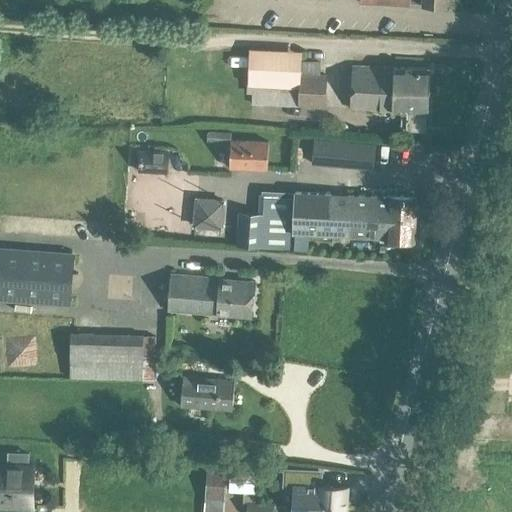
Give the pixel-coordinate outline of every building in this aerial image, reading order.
[(247,83),(297,86),(299,50),(248,48),(247,83)] [(301,64),(300,108),(325,108),(326,76),(320,76),(320,64),(301,64)] [(407,130),(426,130),(427,112),(428,68),(394,67),(394,68),(352,66),(351,109),(393,110),(393,111),(403,111),(403,115),(401,114),(402,127),(407,127),(407,130)] [(207,132),(207,142),(230,143),(229,168),(267,169),(268,141),(231,140),(231,133),(207,132)] [(376,145),(352,142),(350,167),(373,170),(376,145)] [(139,168),(167,169),(168,153),(140,151),(139,168)] [(239,212),(237,244),(257,246),(289,248),(292,197),(294,198),(294,192),(262,190),(262,194),(260,194),(259,214),(239,212)] [(384,241),(414,243),(417,197),(387,195),(387,197),(294,192),(294,198),(292,233),(384,238),(384,241)] [(193,227),(223,229),(225,200),(196,198),(193,227)] [(1,250),(0,264),(0,298),(69,304),(73,256),(1,250)] [(255,281),(171,274),(168,311),(252,318),(255,281)] [(69,378),(142,380),(143,350),(154,350),(154,336),(71,333),(69,378)] [(143,350),(142,380),(153,380),(154,350),(143,350)] [(162,375),(160,404),(174,406),(172,422),(204,424),(205,414),(216,415),(217,409),(232,410),(234,381),(216,379),(216,381),(207,380),(207,378),(190,377),(191,363),(176,362),(174,376),(162,375)] [(0,465),(0,506),(7,506),(7,507),(32,508),(33,466),(28,466),(28,454),(9,453),(9,466),(0,465)] [(208,465),(205,502),(224,503),(227,467),(208,465)] [(231,468),(230,489),(254,490),(256,469),(231,468)] [(284,468),(282,488),(295,488),(294,504),(347,507),(349,488),(322,486),(323,470),(284,468)]
